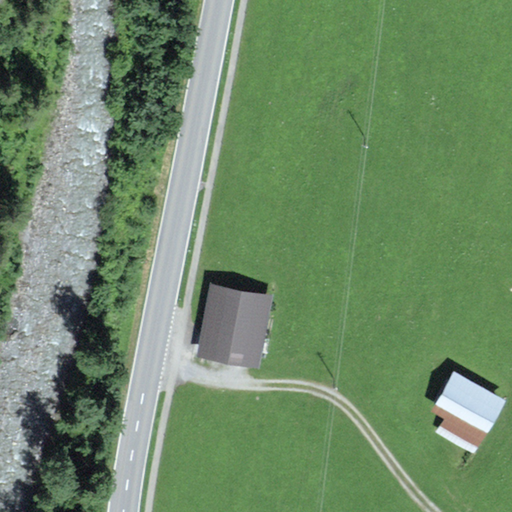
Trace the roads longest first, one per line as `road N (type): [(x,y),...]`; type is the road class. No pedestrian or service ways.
road 1 (secondary): [(219,0),(123,511)]
road 2 (track): [(432,511),(330,397),(219,383),(150,363)]
